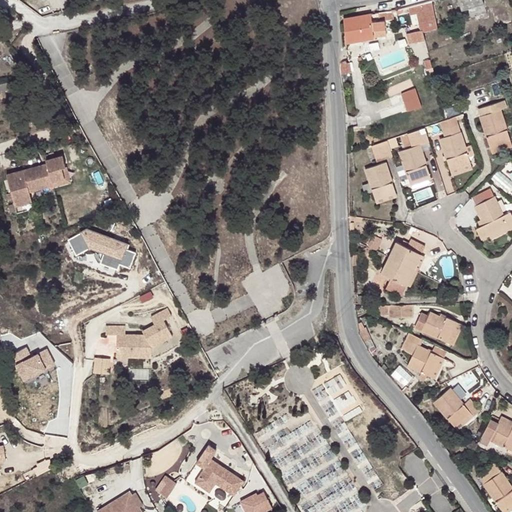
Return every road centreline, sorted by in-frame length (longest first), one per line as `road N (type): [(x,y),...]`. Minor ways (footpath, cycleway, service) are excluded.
road 1 (unclassified): [(475,511),(360,353),(343,257)]
road 2 (residential): [(75,341),(71,438),(78,461),(97,465),(160,440),(215,390)]
road 3 (unclassified): [(343,257),(330,6)]
road 4 (residential): [(489,277),(429,217),(468,192),(490,162),(471,115)]
road 5 (residential): [(343,257),(324,261),(306,316),(251,351),(215,390)]
road 6 (residential): [(43,23),(27,47),(65,127),(0,147)]
road 7 (residential): [(215,390),(291,511)]
road 8 (residential): [(163,0),(43,23)]
road 9 (residential): [(489,277),(484,349),(511,391)]
